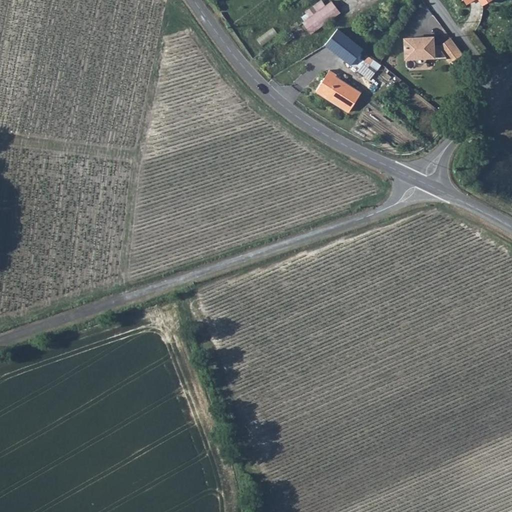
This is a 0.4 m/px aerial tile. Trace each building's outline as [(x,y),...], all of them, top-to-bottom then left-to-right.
[(330,1),(301,21),(309,34),(338,12),(330,1)] [(326,45),(327,48),(350,66),(362,49),(338,30),(326,45)] [(436,35),(405,36),(406,59),(449,57),(441,46),(436,46),(436,35)] [(451,37),(441,46),(449,57),(454,64),(465,55),(451,37)] [(317,89),(350,112),(362,94),(335,76),(337,74),(331,70),(317,89)]
